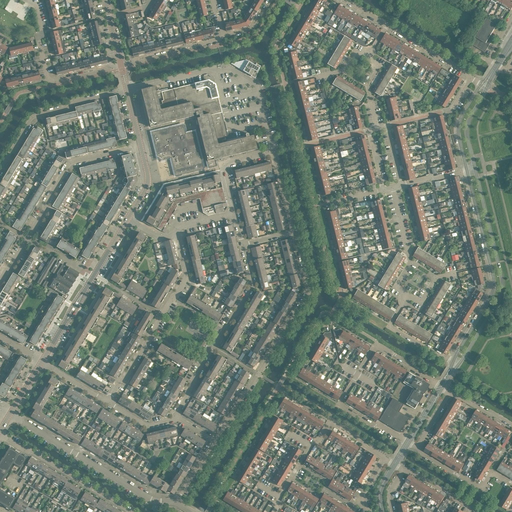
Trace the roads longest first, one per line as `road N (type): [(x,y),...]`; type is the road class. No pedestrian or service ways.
road 1 (residential): [(216,441),(310,290),(295,232)]
road 2 (tertiary): [(453,365),(502,291),(474,168)]
road 3 (residential): [(0,279),(70,162),(140,146)]
road 4 (tertiary): [(467,170),(494,285),(453,365)]
road 5 (residential): [(176,417),(252,287),(243,245)]
road 6 (residential): [(107,401),(186,277),(175,234)]
road 7 (residential): [(176,501),(137,491),(9,414)]
road 8 (residential): [(276,511),(329,422),(384,457)]
road 9 (tertiary): [(41,361),(128,218)]
road 10 (residential): [(0,170),(32,116),(127,90)]
road 11 (residential): [(121,65),(49,80),(36,6),(25,0)]
road 12 (residential): [(131,511),(0,434)]
road 13 (residential): [(418,446),(480,489),(492,471),(511,483)]
